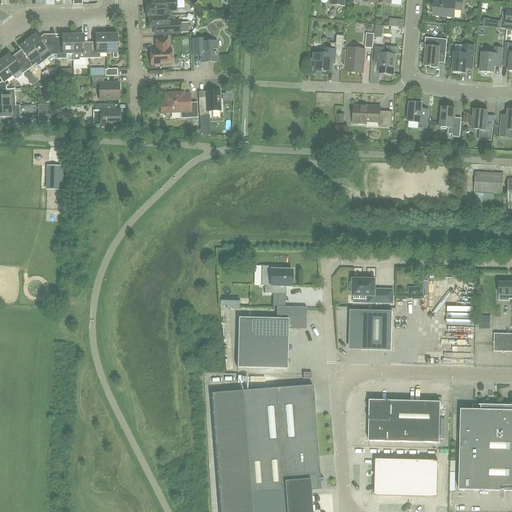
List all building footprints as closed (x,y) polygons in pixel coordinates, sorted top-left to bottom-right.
[(147,17),(149,17),(165,16),(174,15),(174,14),(172,14),(172,10),(169,10),(169,8),(176,8),(175,0),(149,0),(150,5),(146,5),(146,7),(145,7),(145,11),(146,12),(147,17)] [(432,5),(431,12),(432,13),(433,13),(433,16),(454,18),(455,9),(462,10),(463,0),(449,0),(450,3),(434,2),(434,5),(433,4),(432,5)] [(500,28),(506,29),(511,29),(511,11),(507,11),(506,18),(501,18),(500,28)] [(174,19),(174,15),(165,16),(149,17),(149,22),(148,23),(148,26),(149,27),(149,29),(152,29),(153,35),(180,33),(180,22),(172,23),(172,21),(174,19)] [(373,48),(374,34),(366,33),(365,48),(373,48)] [(36,34),(26,41),(42,61),(50,55),(55,55),(56,55),(56,47),(55,43),(43,44),(36,34)] [(106,53),(106,34),(95,34),(95,47),(89,47),(90,59),(100,58),(100,53),(106,53)] [(117,34),(106,34),(106,53),(112,53),(112,58),(117,58),(117,34)] [(62,47),(56,47),(56,55),(55,55),(55,59),(66,59),(66,61),(72,61),(72,35),(61,35),(62,47)] [(79,59),(90,59),(89,47),(83,47),(83,35),(72,35),(72,61),(79,61),(79,59)] [(335,56),(342,57),(344,36),(336,35),(335,50),(323,49),(322,54),(314,53),(313,62),(316,62),(315,70),(331,72),(332,64),(334,64),(335,56)] [(434,38),(434,44),(425,43),(424,52),(426,52),(425,66),(437,67),(439,52),(446,53),(447,40),(434,38)] [(157,49),(150,49),(151,65),(171,64),(170,48),(168,49),(168,39),(155,39),(156,47),(157,49)] [(208,39),(193,39),(193,56),(201,55),(201,62),(217,62),(217,55),(218,54),(218,51),(217,49),(217,42),(209,42),(209,40),(208,39)] [(42,61),(26,41),(18,47),(26,57),(21,60),(28,69),(35,64),(36,65),(42,61)] [(472,69),(473,60),(474,46),(463,45),(462,54),(454,53),(453,72),(465,73),(466,68),(472,69)] [(374,61),(379,61),(380,63),(379,73),(393,75),(395,55),(386,54),(387,48),(375,47),(374,61)] [(493,73),(494,67),(500,67),(502,48),(495,47),(495,54),(482,53),(480,72),(483,72),(483,73),(484,74),(486,75),(487,74),(488,72),(493,73)] [(349,48),(346,72),(363,73),(365,50),(349,48)] [(19,76),(28,69),(21,60),(16,64),(9,54),(0,61),(11,76),(16,72),(19,76)] [(0,89),(3,90),(6,89),(6,86),(10,83),(7,79),(11,76),(0,61),(0,60),(0,78),(2,81),(0,82),(0,89)] [(104,76),(91,76),(91,89),(96,89),(99,91),(99,99),(119,99),(119,83),(104,83),(104,76)] [(0,106),(10,106),(15,106),(14,89),(6,89),(3,90),(3,96),(0,95),(0,106)] [(198,101),(199,116),(207,115),(206,111),(220,111),(219,91),(205,91),(206,100),(198,101)] [(165,113),(165,114),(180,113),(180,118),(191,118),(190,93),(184,94),(184,92),(164,93),(165,104),(161,104),(161,113),(165,113)] [(426,128),(427,115),(428,110),(421,109),(422,104),(410,103),(409,112),(406,112),(406,119),(408,120),(408,122),(420,123),(419,128),(426,128)] [(102,104),(94,104),(95,111),(100,110),(100,126),(120,126),(120,110),(102,110),(102,104)] [(10,106),(0,106),(0,117),(19,117),(19,112),(11,112),(10,106)] [(366,122),(367,106),(354,106),(353,123),(366,124),(366,122)] [(367,106),(366,122),(379,122),(379,126),(392,127),(392,112),(380,111),(380,107),(367,106)] [(455,109),(442,107),(440,127),(448,128),(448,134),(453,134),(452,137),(460,137),(461,122),(454,121),(455,109)] [(502,115),(500,137),(511,138),(511,130),(511,109),(508,110),(508,115),(502,115)] [(487,111),(474,110),(472,129),(479,130),(478,139),(491,141),(493,127),(486,126),(487,111)] [(59,169),(60,167),(48,167),(47,183),(60,183),(61,169),(59,169)] [(483,203),(483,194),(503,195),(504,173),(476,172),(474,202),(476,203),(475,219),(484,219),(485,203),(483,203)] [(261,266),(261,286),(265,286),(264,293),(273,294),(276,294),(277,286),(286,286),(291,286),(291,279),(292,279),(293,273),(292,273),(292,271),(289,270),(289,269),(283,269),(283,270),(281,270),(282,266),(261,266)] [(351,288),(353,290),(352,295),(371,296),(371,302),(394,303),(394,290),(378,289),(378,291),(375,291),(375,279),(353,279),(353,282),(351,283),(351,288)] [(511,295),(511,282),(506,283),(499,283),(499,295),(511,295)] [(408,296),(414,296),(421,296),(421,288),(408,288),(408,296)] [(239,298),(220,297),(220,306),(226,306),(226,308),(239,309),(239,298)] [(306,324),(306,307),(276,306),(276,318),(238,317),(237,367),(287,369),(288,329),(301,329),(306,324)] [(391,351),(392,311),(362,310),(361,350),(391,351)] [(483,327),(494,328),(495,317),(483,317),(483,327)] [(494,352),(511,352),(511,334),(494,334),(494,352)] [(241,391),(211,393),(220,511),(311,511),(310,491),(321,490),(320,479),(313,386),(241,391)] [(370,400),(369,441),(440,443),(441,402),(370,400)] [(461,410),(459,490),(511,491),(511,405),(479,405),(479,406),(481,406),(481,410),(461,410)] [(438,461),(376,459),(375,496),(437,497),(438,461)]
